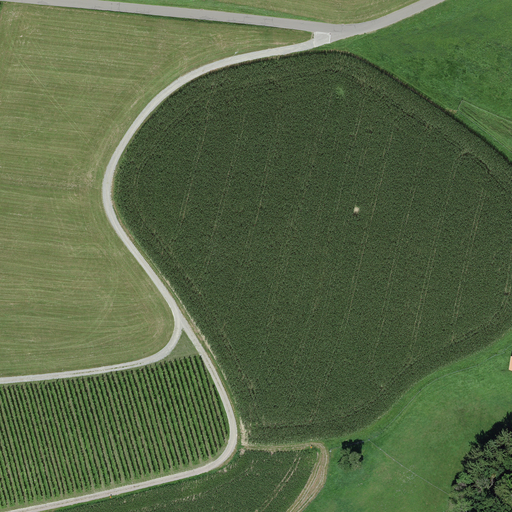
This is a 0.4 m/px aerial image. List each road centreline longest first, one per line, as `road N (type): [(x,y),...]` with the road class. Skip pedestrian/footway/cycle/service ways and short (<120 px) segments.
road 1 (track): [(353,28),(265,59),(193,71),(128,131),(106,194),(174,310),(163,358),(120,375),(0,384)]
road 2 (unclassified): [(429,0),(353,28),(68,0)]
road 3 (track): [(36,511),(218,465),(235,443),(233,410),(212,362),(174,310)]
